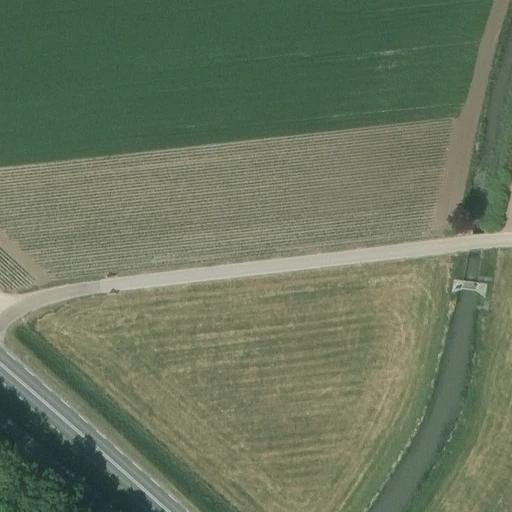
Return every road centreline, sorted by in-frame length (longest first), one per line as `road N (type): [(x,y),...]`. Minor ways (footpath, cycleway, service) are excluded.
road 1 (unclassified): [(0,325),(37,300),(78,289),(511,240)]
road 2 (primary): [(166,511),(0,364)]
